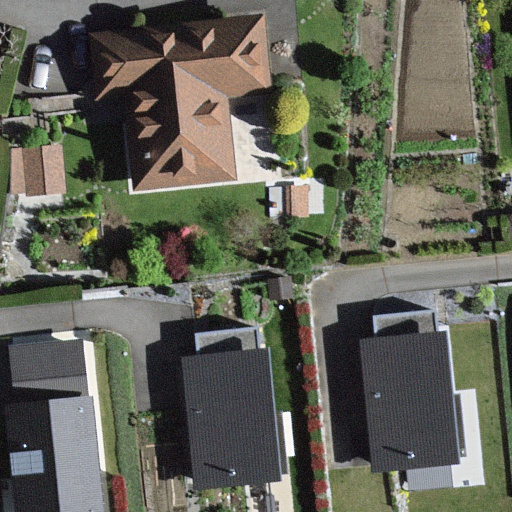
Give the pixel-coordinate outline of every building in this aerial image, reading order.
[(265,14),(94,32),(101,96),(129,93),(139,186),(236,176),(228,94),(273,90),(265,14)] [(65,187),(62,147),(16,150),(19,190),(65,187)] [(437,330),(434,310),(378,317),(380,337),(365,339),(379,468),(464,458),(450,329),(437,330)] [(263,346),(260,326),(203,332),(205,354),(188,356),(202,484),(288,475),(274,345),(263,346)] [(88,398),(81,337),(13,344),(19,404),(10,405),(21,511),(107,511),(96,397),(88,398)]
